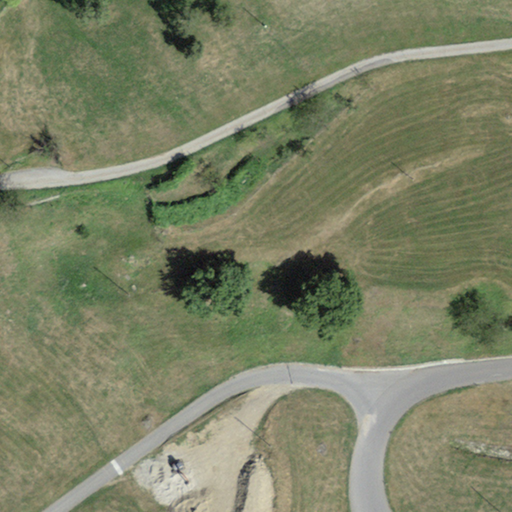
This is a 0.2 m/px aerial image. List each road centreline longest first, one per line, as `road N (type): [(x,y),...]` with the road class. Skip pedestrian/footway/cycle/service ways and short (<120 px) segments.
road 1 (unclassified): [(55,511),(213,397),(246,382),(301,375),(393,403)]
road 2 (tertiary): [(511,369),(447,377),(393,403)]
